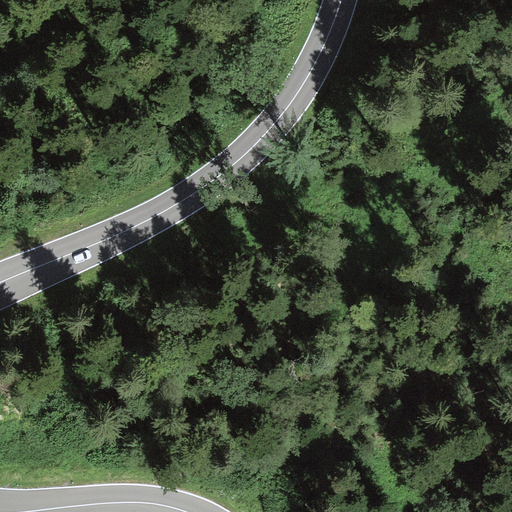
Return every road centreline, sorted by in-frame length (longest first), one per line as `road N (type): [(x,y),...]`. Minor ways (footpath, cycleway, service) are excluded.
road 1 (secondary): [(0,285),(130,231),(242,160),(300,91),(340,0)]
road 2 (secondary): [(181,511),(136,504),(0,508)]
